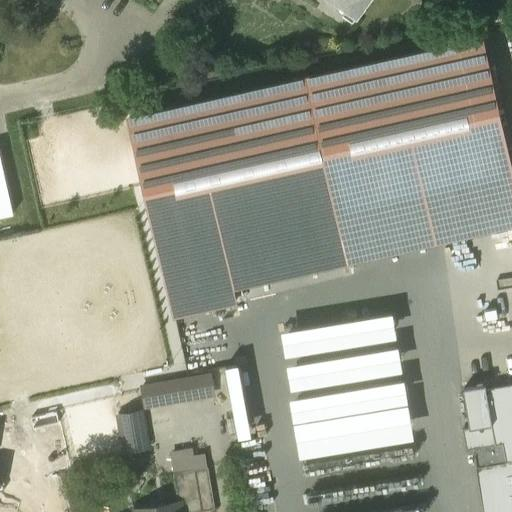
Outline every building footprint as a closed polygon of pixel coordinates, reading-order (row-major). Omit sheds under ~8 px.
[(327,0),(358,21),(372,0),(327,0)] [(511,180),(479,34),(310,72),(351,251),(511,214),(511,180)] [(323,250),(213,269),(241,435),(351,417),(333,309),(328,277),(323,250)] [(356,271),(328,277),(333,309),(362,304),(356,271)] [(397,387),(412,385),(397,280),(382,282),(397,387)] [(380,412),(362,304),(333,309),(351,417),(380,412)] [(175,381),(143,386),(146,402),(178,397),(175,381)] [(511,511),(511,384),(497,388),(497,391),(493,398),(489,399),(496,444),(481,447),(476,453),(479,467),(477,467),(485,511),(511,511)] [(143,412),(119,416),(125,451),(149,447),(143,412)] [(206,455),(173,460),(175,473),(208,467),(206,455)] [(175,473),(174,473),(179,503),(181,503),(182,511),(198,511),(216,509),(209,467),(208,467),(175,473)] [(179,503),(135,510),(135,511),(182,511),(181,503),(179,503)]
